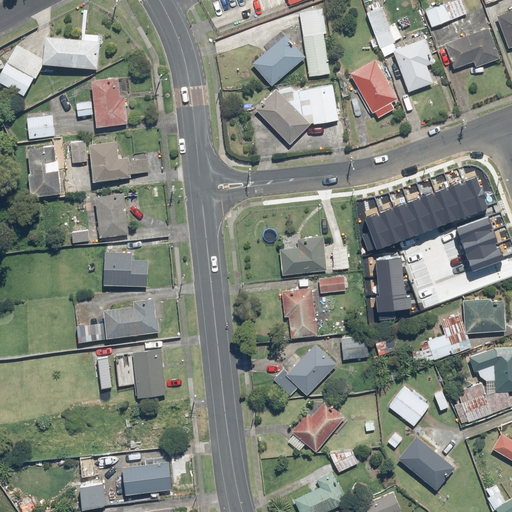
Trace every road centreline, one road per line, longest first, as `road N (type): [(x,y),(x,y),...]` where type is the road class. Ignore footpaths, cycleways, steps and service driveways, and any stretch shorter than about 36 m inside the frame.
road 1 (secondary): [(243,511),(203,198)]
road 2 (residential): [(278,183),(388,163),(493,124)]
road 3 (secondary): [(201,182),(183,57),(157,0)]
